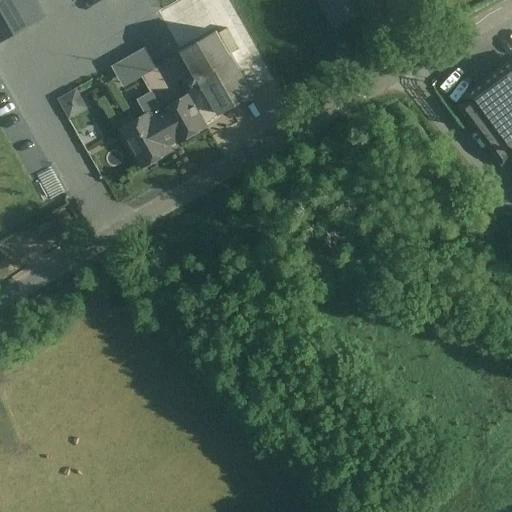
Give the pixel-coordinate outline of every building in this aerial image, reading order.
[(0,0),(0,39),(44,15),(35,0),(0,0)] [(138,76),(161,63),(183,51),(182,49),(217,30),(200,0),(196,0),(163,18),(152,0),(85,0),(91,10),(83,15),(103,50),(118,41),(138,76)] [(317,0),(333,27),(355,14),(346,0),(317,0)] [(182,49),(183,51),(193,69),(212,106),(216,112),(248,95),(251,94),(217,30),(214,32),(182,49)] [(469,101),(461,107),(504,164),(511,158),(511,61),(465,97),(469,101)] [(440,85),(456,72),(448,63),(432,76),(440,85)] [(216,112),(193,69),(182,75),(193,95),(191,96),(190,95),(161,111),(177,139),(178,141),(214,122),(211,115),(216,112)] [(447,94),(454,102),(469,91),(463,82),(447,94)] [(166,145),(177,139),(161,111),(151,116),(148,112),(120,127),(141,166),(169,151),(166,145)]
